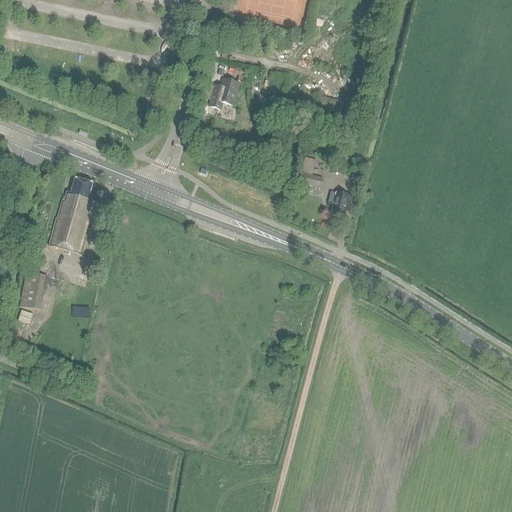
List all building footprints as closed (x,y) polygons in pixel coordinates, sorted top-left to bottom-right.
[(233,27),(232,35),(246,38),(247,30),(233,27)] [(359,61),(352,90),(362,93),(369,63),(359,61)] [(239,86),(223,81),(221,89),(214,87),(208,108),(221,111),(223,105),(232,107),(239,86)] [(321,98),(318,109),(341,115),(344,104),(321,98)] [(300,185),(320,190),(322,180),(302,175),(300,185)] [(74,180),(71,194),(66,193),(63,207),(61,206),(59,212),(49,248),(80,257),(97,198),(90,196),(92,185),(74,180)] [(336,194),(336,195),(330,193),(328,202),(327,205),(333,207),(331,216),(344,220),(349,197),(336,194)] [(34,222),(32,229),(40,232),(43,225),(34,222)] [(44,278),(25,274),(19,309),(39,312),(44,278)] [(65,292),(77,295),(80,284),(68,281),(65,292)] [(29,326),(33,316),(21,312),(18,322),(29,326)]
